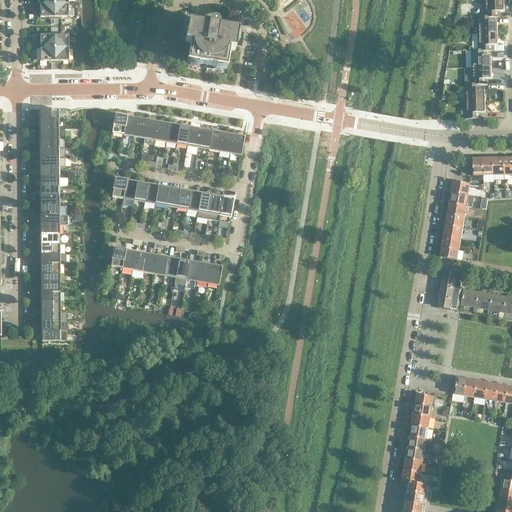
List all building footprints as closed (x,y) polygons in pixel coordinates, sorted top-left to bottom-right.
[(504,12),(504,1),(484,1),(485,17),(485,18),(493,18),(500,18),(500,12),(504,12)] [(54,20),(54,5),(39,5),(39,17),(39,18),(40,18),(50,18),(50,20),(54,20)] [(68,17),(68,5),(54,5),(54,20),(57,20),(57,18),(67,18),(68,18),(68,17)] [(498,34),(497,23),(493,23),(493,18),(485,18),(485,17),(478,18),(478,35),(498,34)] [(235,51),(236,42),(238,42),(238,40),(239,39),(239,37),(238,35),(236,35),(236,31),(220,28),(220,27),(220,26),(220,25),(220,24),(219,24),(219,23),(218,22),(216,21),(215,20),(214,20),(213,20),(212,20),(211,20),(210,20),(209,21),(208,21),(208,22),(207,23),(206,24),(206,25),(206,26),(189,23),(189,27),(186,26),(185,28),(185,30),(184,33),(186,33),(184,43),(190,44),(187,62),(198,63),(197,65),(215,68),(215,66),(226,68),(229,50),(235,51)] [(54,33),(50,33),(50,35),(40,36),(40,35),(39,35),(39,37),(40,37),(40,49),(54,49),(54,33)] [(68,48),(68,36),(68,35),(67,35),(57,35),(57,33),(54,33),(54,49),(68,48)] [(498,46),(498,34),(478,35),(478,51),(478,52),(487,51),(487,52),(493,52),(493,46),(498,46)] [(69,61),(68,48),(54,49),(54,64),(58,64),(58,62),(68,62),(69,62),(69,61)] [(54,64),(54,49),(40,49),(40,61),(40,62),(41,62),(51,62),(51,64),(54,64)] [(491,68),(491,57),(487,57),(487,52),(487,51),(478,52),(478,51),(471,51),(472,68),(491,68)] [(491,79),(491,68),(472,68),(472,85),(480,85),(480,86),(487,85),(487,80),(491,79)] [(485,102),(485,90),(480,90),(480,86),(480,85),(472,85),(465,85),(465,102),(485,102)] [(485,113),(485,102),(465,102),(466,120),(481,119),(481,113),(485,113)] [(58,120),(58,110),(39,110),(39,120),(58,120)] [(123,135),(126,117),(115,115),(112,134),(123,135)] [(133,137),(136,119),(126,117),(123,135),(133,137)] [(144,139),(147,121),(136,119),(133,137),(144,139)] [(58,130),(58,120),(39,120),(39,130),(58,130)] [(155,141),(158,123),(147,121),(144,139),(155,141)] [(165,143),(168,125),(158,123),(155,141),(165,143)] [(176,145),(179,126),(168,125),(165,143),(176,145)] [(187,147),(190,128),(179,126),(176,145),(187,147)] [(197,148),(201,130),(190,128),(187,147),(197,148)] [(59,139),(58,130),(39,130),(40,139),(59,139)] [(208,150),(211,132),(201,130),(197,148),(208,150)] [(219,152),(222,134),(211,132),(208,150),(219,152)] [(229,154),(233,136),(222,134),(219,152),(229,154)] [(241,156),(244,138),(233,136),(229,154),(241,156)] [(59,149),(59,139),(40,139),(40,149),(59,149)] [(59,158),(59,149),(40,149),(40,159),(59,158)] [(59,168),(59,158),(40,159),(40,168),(59,168)] [(483,176),(483,159),(473,159),(473,176),(483,176)] [(494,176),(493,159),(483,159),(483,176),(494,176)] [(504,176),(504,159),(493,159),(494,176),(504,176)] [(59,178),(59,168),(40,168),(40,178),(59,178)] [(59,187),(59,178),(40,178),(40,188),(59,187)] [(123,199),(126,181),(115,179),(111,197),(123,199)] [(133,201),(136,183),(126,181),(123,199),(133,201)] [(468,196),(470,185),(453,182),(451,193),(468,196)] [(144,203),(147,185),(136,183),(133,201),(144,203)] [(155,205),(158,187),(147,185),(144,203),(155,205)] [(59,197),(59,187),(40,188),(40,197),(59,197)] [(165,207),(168,189),(158,187),(155,205),(165,207)] [(176,209),(179,190),(168,189),(165,207),(176,209)] [(187,210),(190,192),(179,190),(176,209),(187,210)] [(197,212),(201,194),(190,192),(187,210),(197,212)] [(466,207),(468,196),(451,193),(450,204),(466,207)] [(208,214),(211,196),(201,194),(197,212),(208,214)] [(219,216),(222,198),(211,196),(208,214),(219,216)] [(59,207),(59,197),(40,197),(40,207),(59,207)] [(230,218),(233,200),(222,198),(219,216),(230,218)] [(464,218),(466,207),(450,204),(448,215),(464,218)] [(59,216),(59,207),(40,207),(40,217),(59,216)] [(462,229),(464,218),(448,215),(446,226),(462,229)] [(59,226),(59,216),(40,217),(40,226),(59,226)] [(59,236),(59,226),(40,226),(40,236),(59,236)] [(460,240),(462,229),(446,226),(444,238),(460,240)] [(60,245),(59,236),(40,236),(41,245),(60,245)] [(459,251),(460,240),(444,238),(442,249),(459,251)] [(60,255),(60,245),(41,245),(41,255),(60,255)] [(121,269),(125,251),(113,249),(110,267),(121,269)] [(457,261),(459,251),(442,249),(440,258),(457,261)] [(132,271),(135,253),(125,251),(121,269),(132,271)] [(143,273),(146,255),(135,253),(132,271),(143,273)] [(60,265),(60,255),(41,255),(41,265),(60,265)] [(153,275),(157,257),(146,255),(143,273),(153,275)] [(164,277),(167,258),(157,257),(153,275),(164,277)] [(175,278),(178,260),(167,258),(164,277),(175,278)] [(186,280),(189,262),(178,260),(175,278),(186,280)] [(196,282),(199,264),(189,262),(186,280),(196,282)] [(207,284),(210,266),(199,264),(196,282),(207,284)] [(60,274),(60,265),(41,265),(41,274),(60,274)] [(218,286),(221,268),(210,266),(207,284),(218,286)] [(60,284),(60,274),(41,274),(41,284),(60,284)] [(60,293),(60,284),(41,284),(41,294),(60,293)] [(476,307),(478,294),(464,291),(462,305),(476,307)] [(60,303),(60,293),(41,294),(41,303),(60,303)] [(490,310),(492,296),(478,294),(476,307),(490,310)] [(453,303),(453,300),(454,297),(442,295),(439,307),(452,309),(452,306),(453,303)] [(504,312),(506,298),(492,296),(490,310),(504,312)] [(60,313),(60,303),(41,303),(41,313),(60,313)] [(60,322),(60,313),(41,313),(41,322),(60,322)] [(60,332),(60,322),(41,322),(41,332),(60,332)] [(60,342),(60,332),(41,332),(41,342),(60,342)] [(464,397),(467,380),(457,378),(455,395),(464,397)] [(475,398),(477,382),(467,380),(464,397),(475,398)] [(485,400),(488,384),(477,382),(475,398),(485,400)] [(495,402),(498,385),(488,384),(485,400),(495,402)] [(506,404),(509,387),(498,385),(495,402),(506,404)] [(432,407),(434,397),(417,395),(416,404),(432,407)] [(430,418),(432,407),(416,404),(414,415),(430,418)] [(428,429),(430,418),(414,415),(412,426),(428,429)] [(426,440),(428,429),(412,426),(410,437),(426,440)] [(425,451),(426,440),(410,437),(408,448),(425,451)] [(423,462),(425,451),(408,448),(406,459),(423,462)] [(421,473),(423,462),(406,459),(404,471),(421,473)] [(419,484),(421,473),(404,471),(402,482),(406,482),(410,483),(419,485),(419,484)] [(511,511),(511,482),(511,483),(511,482),(504,481),(498,511),(511,511)] [(422,511),(427,486),(427,485),(419,484),(419,485),(410,483),(405,511),(422,511)]
